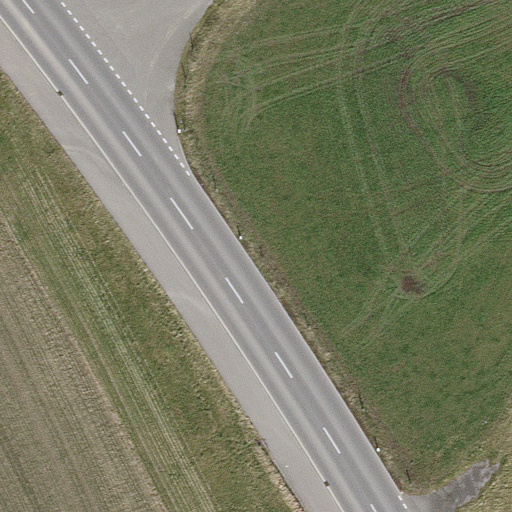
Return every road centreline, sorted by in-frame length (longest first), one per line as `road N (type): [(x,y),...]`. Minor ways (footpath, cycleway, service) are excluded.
road 1 (tertiary): [(377,511),(199,235),(22,0)]
road 2 (track): [(80,72),(203,0)]
